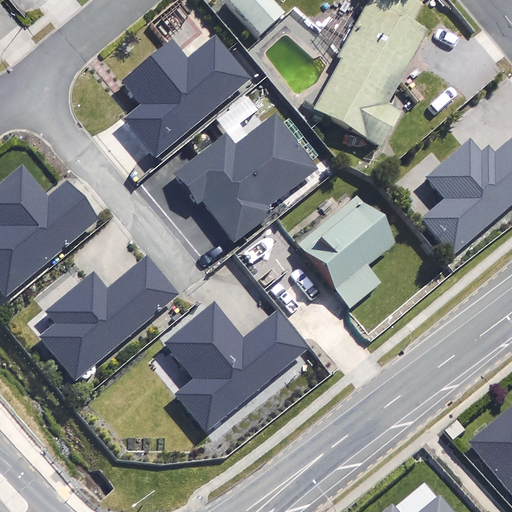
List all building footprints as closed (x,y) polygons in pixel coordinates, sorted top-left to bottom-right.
[(260,0),(230,0),(224,6),(258,44),(281,24),(260,0)] [(417,13),(391,0),(370,0),(311,121),(379,154),(397,120),(385,114),(421,40),(407,33),(417,13)] [(196,33),(180,14),(161,29),(177,49),(196,33)] [(245,88),(211,48),(184,71),(169,54),(123,93),(142,115),(125,129),(154,163),(245,88)] [(316,183),(271,126),(232,157),(222,145),(198,164),(191,156),(143,193),(205,272),(316,183)] [(511,209),(511,146),(487,168),(470,148),(426,186),(444,207),(417,229),(448,265),(511,209)] [(45,209),(18,175),(0,189),(0,300),(2,302),(93,229),(64,193),(45,209)] [(390,251),(343,192),(303,224),(312,236),(294,250),(346,315),(378,290),(364,272),(390,251)] [(170,305),(141,270),(104,301),(89,284),(46,320),(56,332),(40,346),(73,386),(170,305)] [(239,350),(210,314),(163,352),(192,389),(174,403),(203,439),(301,359),(272,323),(239,350)] [(511,420),(473,452),(511,500),(511,420)]
